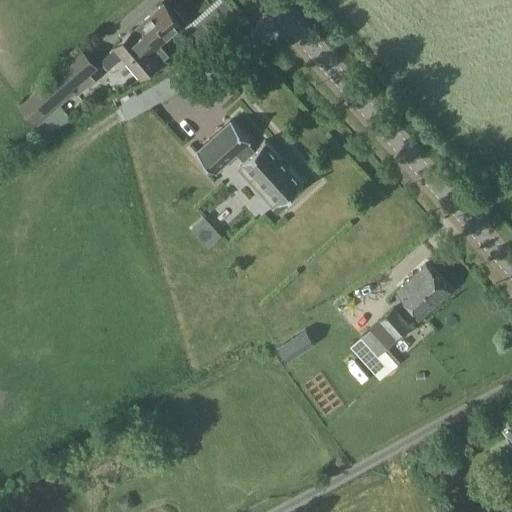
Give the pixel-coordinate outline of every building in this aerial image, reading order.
[(164,2),(112,47),(142,79),(168,56),(158,44),(182,23),(180,22),(183,19),(174,9),(171,11),(164,2)] [(100,66),(84,48),(20,105),(39,126),(77,92),(74,89),(100,66)] [(247,142),(250,140),(231,119),(196,151),(215,171),(237,152),(243,159),(242,160),(244,162),(238,167),(250,181),(253,179),(262,189),(260,192),(273,206),(279,200),(280,202),(302,182),(265,140),(254,150),(247,142)] [(425,263),(397,289),(421,315),(449,289),(425,263)] [(379,320),(360,336),(377,355),(410,326),(393,307),(378,319),(379,320)] [(287,362),(302,352),(291,337),(277,347),(287,362)] [(511,408),(498,420),(511,437),(511,408)]
